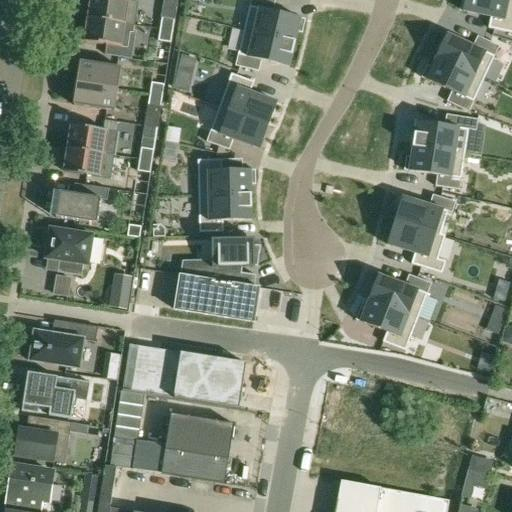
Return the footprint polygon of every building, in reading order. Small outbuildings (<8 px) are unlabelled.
[(139,3),(119,0),(89,0),(87,19),(125,25),(135,26),(139,3)] [(251,0),(244,31),(295,44),(298,33),(302,34),(306,20),(273,13),(276,1),(270,0),(251,0)] [(511,0),(465,0),(463,12),(491,18),(488,29),(511,34),(511,0)] [(125,25),(87,19),(83,42),(128,49),(129,39),(133,39),(134,31),(135,26),(125,25)] [(162,19),(160,30),(172,32),(174,20),(162,19)] [(172,32),(160,30),(159,41),(171,43),(172,32)] [(295,44),(244,31),(235,67),(259,73),(261,62),(289,68),(295,44)] [(447,35),(436,58),(484,81),(500,49),(478,38),(473,48),(447,35)] [(178,70),(192,74),(196,59),(182,56),(178,70)] [(484,81),(436,58),(431,68),(427,66),(421,78),(452,93),(447,103),(469,113),(484,81)] [(77,84),(118,91),(121,69),(80,62),(77,84)] [(219,109),(269,127),(277,104),(250,94),(254,83),(231,75),(219,109)] [(118,91),(77,84),(73,106),(115,112),(118,91)] [(150,95),(162,97),(164,86),(152,84),(150,95)] [(162,97),(150,95),(148,107),(160,108),(162,97)] [(260,150),(269,127),(219,109),(206,143),(229,151),(233,140),(260,150)] [(412,147),(465,155),(469,131),(476,132),(478,121),(446,116),(445,126),(416,122),(412,147)] [(69,136),(67,149),(105,155),(114,157),(118,133),(70,126),(69,136)] [(167,128),(165,142),(179,144),(181,130),(167,128)] [(459,191),(465,155),(412,147),(411,158),(406,157),(404,171),(437,176),(435,187),(459,191)] [(64,163),(63,173),(65,173),(101,179),(110,180),(114,157),(105,155),(67,149),(64,163)] [(140,160),(152,162),(154,151),(142,149),(140,160)] [(152,162),(140,160),(138,172),(150,174),(152,162)] [(198,161),(198,197),(251,196),(251,185),(256,185),(256,171),(222,172),(222,161),(198,161)] [(80,196),(60,193),(56,219),(97,225),(101,201),(107,202),(109,190),(82,186),(80,196)] [(251,196),(198,197),(199,233),(223,233),(223,222),(252,221),(251,196)] [(441,236),(441,235),(447,213),(452,214),(455,203),(433,196),(429,206),(402,198),(394,222),(441,236)] [(445,237),(441,235),(441,236),(394,222),(387,246),(414,255),(411,265),(442,275),(445,263),(438,260),(445,237)] [(127,237),(139,239),(141,228),(129,226),(127,237)] [(153,226),(154,238),(165,237),(165,230),(161,226),(153,226)] [(51,231),(47,257),(46,259),(59,261),(57,273),(81,277),(83,265),(87,265),(92,237),(51,231)] [(254,240),(251,240),(211,241),(212,261),(208,261),(205,280),(239,286),(241,274),(242,267),(257,267),(261,247),(255,246),(254,240)] [(140,271),(139,271),(138,270),(135,270),(134,277),(130,305),(135,306),(140,271)] [(254,323),(259,289),(239,286),(205,280),(180,276),(175,311),(254,323)] [(378,276),(369,300),(418,318),(430,323),(438,302),(426,297),(431,285),(409,276),(405,286),(378,276)] [(57,277),(54,295),(68,298),(71,279),(57,277)] [(494,300),(507,303),(511,284),(499,280),(494,300)] [(126,310),(128,299),(112,296),(110,308),(126,310)] [(418,318),(369,300),(365,310),(360,308),(355,321),(387,333),(383,343),(405,352),(418,318)] [(495,308),(492,318),(504,322),(508,313),(495,308)] [(68,323),(66,337),(34,332),(34,336),(30,336),(27,357),(30,358),(30,362),(79,370),(84,342),(95,343),(98,328),(68,323)] [(511,330),(506,329),(502,343),(511,346),(511,330)] [(246,364),(129,346),(122,392),(239,410),(246,364)] [(481,356),(477,372),(490,375),(494,359),(481,356)] [(104,370),(103,380),(117,382),(119,372),(104,370)] [(49,416),(71,420),(74,400),(87,402),(90,383),(40,375),(28,373),(26,385),(22,412),(38,415),(39,408),(50,410),(49,416)] [(121,392),(119,404),(143,408),(145,396),(121,392)] [(119,404),(117,416),(141,419),(143,408),(119,404)] [(166,446),(161,475),(224,485),(228,461),(234,425),(170,415),(166,446)] [(117,416),(116,428),(139,431),(141,419),(117,416)] [(71,424),(40,419),(38,430),(34,432),(19,430),(15,457),(65,465),(71,424)] [(138,442),(139,431),(116,428),(115,431),(114,439),(137,443),(138,443),(138,442)] [(137,446),(113,444),(110,467),(134,470),(137,446)] [(13,467),(11,482),(7,507),(39,511),(41,501),(48,502),(53,474),(13,467)] [(85,499),(97,501),(100,479),(88,477),(85,499)] [(335,511),(447,511),(449,501),(341,482),(335,511)]
